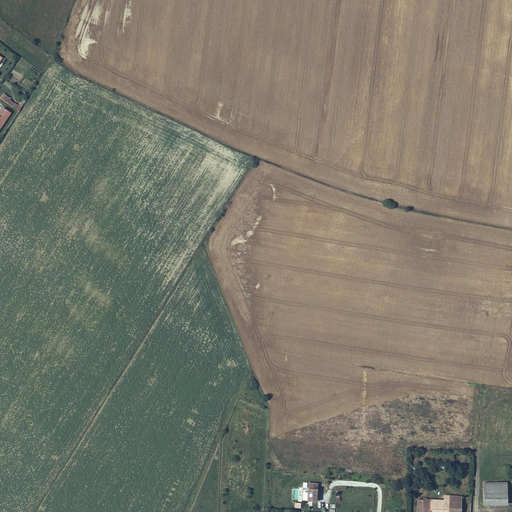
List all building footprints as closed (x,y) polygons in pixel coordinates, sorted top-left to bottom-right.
[(20,111),(24,103),(21,102),(19,106),(9,100),(10,98),(4,94),(1,98),(10,104),(20,111)] [(0,129),(11,112),(4,108),(0,113),(0,129)] [(484,483),(484,506),(507,505),(507,482),(484,483)] [(317,484),(315,484),(308,483),(308,502),(316,502),(317,484)] [(456,511),(457,496),(438,495),(438,498),(413,498),(411,511),(456,511)]
